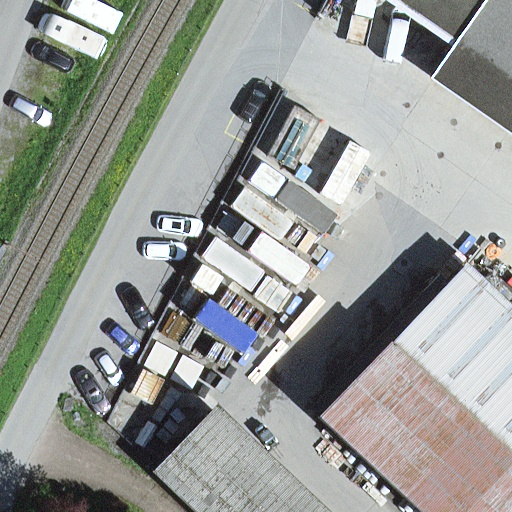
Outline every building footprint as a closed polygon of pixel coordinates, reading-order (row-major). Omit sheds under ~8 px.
[(408,0),(460,36),(485,0),(408,0)] [(511,0),(485,0),(460,36),(432,77),(511,133),(511,0)] [(511,344),(446,282),(389,344),(511,460),(511,344)] [(417,511),(511,511),(511,460),(389,344),(319,418),(417,511)] [(316,511),(211,413),(157,471),(200,511),(316,511)]
